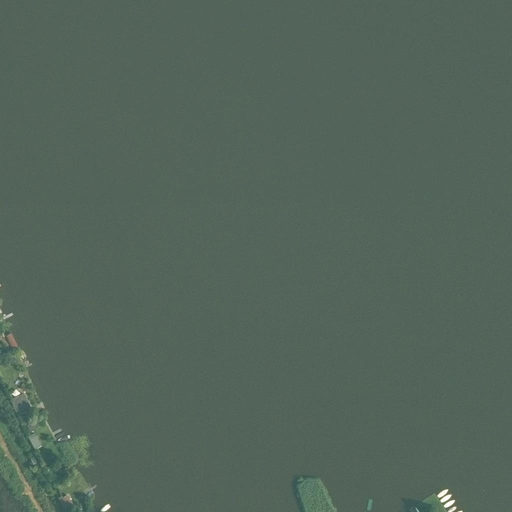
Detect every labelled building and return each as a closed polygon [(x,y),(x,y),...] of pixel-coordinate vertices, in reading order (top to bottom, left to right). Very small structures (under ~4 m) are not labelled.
[(13,349),(9,342),(4,345),(6,348),(2,350),(4,354),(13,349)] [(11,400),(17,416),(31,410),(25,394),(11,400)] [(29,432),(40,426),(37,421),(26,427),(29,432)] [(34,434),(27,437),(34,451),(41,447),(34,434)] [(63,496),(58,498),(62,505),(62,504),(65,510),(73,505),(67,495),(64,497),(63,496)]
